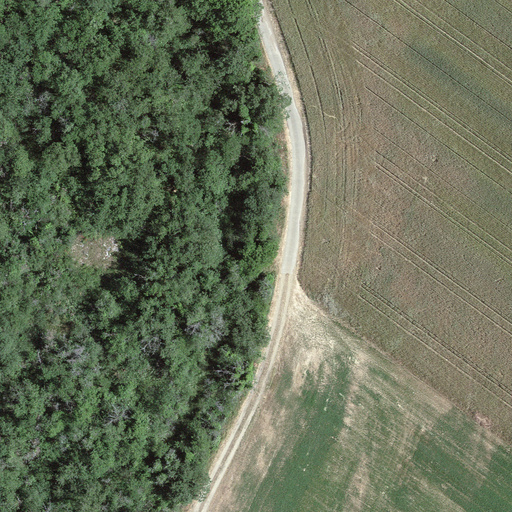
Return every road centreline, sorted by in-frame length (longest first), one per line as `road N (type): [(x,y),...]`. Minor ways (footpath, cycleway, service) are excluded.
road 1 (track): [(296,224),(243,306),(189,420),(73,511)]
road 2 (unclassified): [(250,0),(299,152),(286,288)]
road 3 (track): [(286,288),(265,369),(200,511)]
